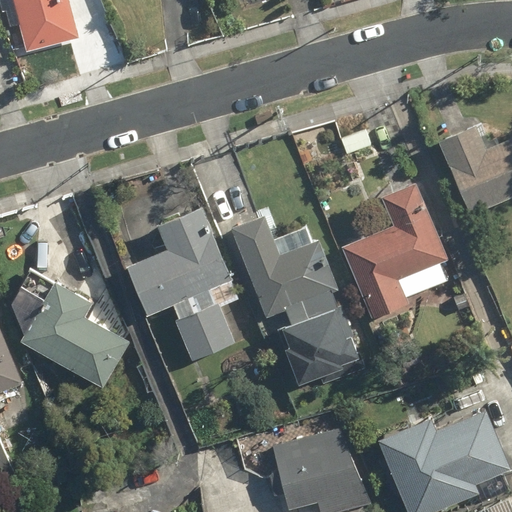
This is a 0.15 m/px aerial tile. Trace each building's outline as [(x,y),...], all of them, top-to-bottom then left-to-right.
[(11,0),(21,44),(68,34),(65,18),(74,16),(70,0),(11,0)] [(477,110),(438,130),(479,210),(511,193),(511,130),(492,140),(477,110)] [(451,254),(417,177),(381,192),(393,218),(342,240),(375,315),(450,283),(439,258),(451,254)] [(243,292),(202,198),(156,218),(167,242),(126,260),(148,311),(168,302),(192,356),(239,336),(223,300),(243,292)] [(263,207),(229,223),(271,316),(341,284),(312,221),(276,237),(263,207)] [(59,275),(55,280),(35,267),(14,300),(34,313),(22,333),(102,384),(130,339),(89,313),(98,299),(59,275)] [(0,319),(0,387),(25,377),(0,319)] [(433,409),(378,431),(410,511),(411,511),(477,486),(474,479),(511,465),(487,402),(438,421),(433,409)] [(353,422),(273,440),(288,505),(317,499),(319,511),(371,500),(353,422)] [(0,436),(0,474),(14,469),(0,436)]
